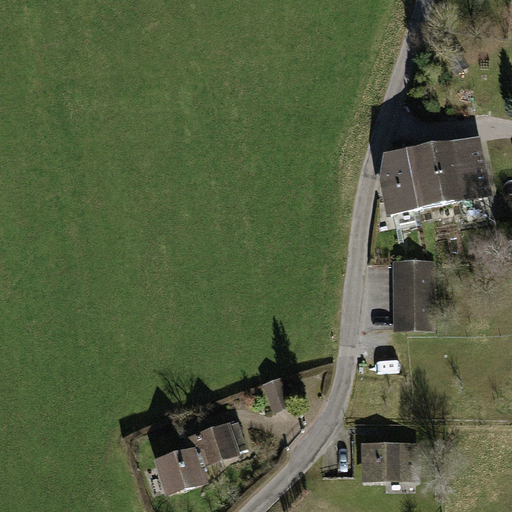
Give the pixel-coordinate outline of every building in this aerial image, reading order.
[(477,143),(434,152),(444,205),(488,197),(477,143)] [(420,210),(444,205),(434,152),(408,157),(420,210)] [(392,216),(420,210),(408,157),(407,155),(391,156),(384,183),(392,216)] [(396,262),(396,333),(437,333),(437,263),(396,262)] [(289,408),(279,382),(266,387),(275,413),(289,408)] [(188,456),(156,466),(166,503),(210,490),(205,475),(241,462),(239,456),(246,454),(236,427),(185,444),(188,456)] [(421,444),(365,445),(365,485),(421,484),(421,444)]
